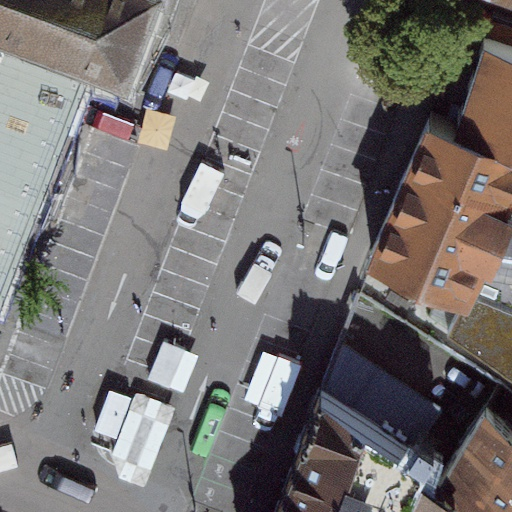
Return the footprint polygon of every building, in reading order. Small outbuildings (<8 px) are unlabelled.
[(0,0),(0,315),(1,316),(96,68),(129,80),(159,0),(0,0)] [(465,100),(457,121),(511,139),(511,19),(475,6),(444,93),(465,100)] [(435,113),(375,252),(426,276),(466,300),(476,282),(492,249),(511,252),(511,202),(503,201),(511,181),(511,139),(457,121),(435,113)] [(511,296),(476,282),(466,300),(511,330),(511,296)] [(119,339),(155,354),(171,314),(135,300),(119,339)] [(511,330),(466,300),(450,330),(511,371),(511,330)] [(278,511),(381,511),(393,489),(407,496),(428,454),(424,451),(437,433),(430,428),(424,424),(410,443),(406,440),(351,401),(376,365),(342,342),(278,511)] [(376,365),(351,401),(406,440),(422,418),(426,421),(424,424),(430,428),(442,411),(376,365)] [(511,511),(511,426),(489,403),(462,444),(465,446),(446,473),(446,485),(478,511),(511,511)] [(175,478),(242,506),(274,431),(224,410),(216,428),(200,421),(175,478)] [(411,511),(432,475),(446,485),(446,473),(432,464),(435,458),(428,454),(407,496),(400,511),(411,511)]
